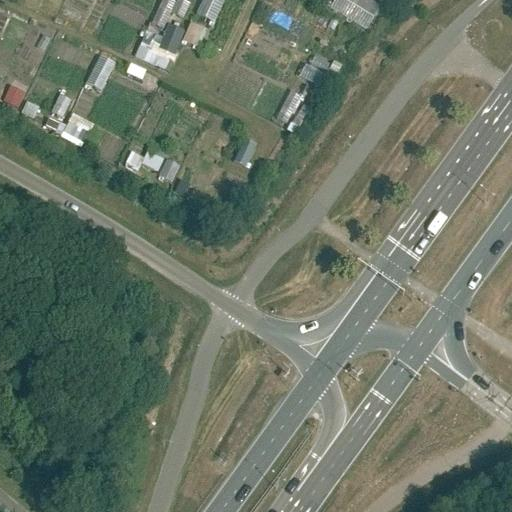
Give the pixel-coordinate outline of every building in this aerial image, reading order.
[(85,0),(77,19),(90,25),(101,0),(99,0),(85,0)] [(362,21),(371,0),(324,0),(323,4),(362,21)] [(183,18),(176,34),(189,40),(196,25),(183,18)] [(10,91),(3,105),(18,112),(24,97),(10,91)] [(103,153),(113,134),(102,128),(92,146),(103,153)] [(244,142),(233,164),(244,170),(255,147),(244,142)] [(147,156),(141,168),(158,176),(163,165),(147,156)]
